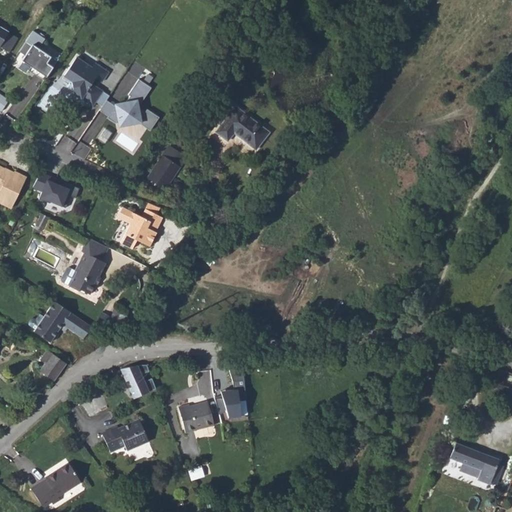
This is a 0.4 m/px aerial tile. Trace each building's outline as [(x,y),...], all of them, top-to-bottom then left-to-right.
[(0,46),(7,51),(14,39),(17,35),(0,25),(0,46)] [(242,46),(232,40),(225,54),(234,59),(242,46)] [(49,63),(53,57),(34,45),(34,46),(28,41),(21,52),(27,56),(24,61),(33,67),(39,71),(36,75),(46,82),(56,68),(49,63)] [(77,56),(64,75),(73,81),(75,93),(93,106),(97,101),(103,104),(108,97),(111,94),(94,83),(97,77),(104,81),(110,71),(96,62),(93,66),(77,56)] [(36,75),(39,71),(33,67),(30,71),(36,75)] [(118,102),(108,97),(100,113),(116,123),(117,128),(142,124),(150,130),(159,117),(142,103),(152,87),(139,81),(126,100),(118,102)] [(236,106),(216,131),(228,140),(234,132),(255,148),(269,131),(236,106)] [(179,165),(161,155),(148,179),(165,189),(179,165)] [(0,201),(9,206),(24,175),(10,168),(8,170),(1,165),(0,165),(0,201)] [(55,176),(38,168),(30,184),(40,188),(36,196),(44,200),(45,198),(62,206),(68,194),(73,197),(77,187),(62,180),(60,184),(53,181),(55,176)] [(151,227),(154,221),(139,214),(119,204),(114,214),(127,220),(117,239),(129,244),(134,236),(146,242),(153,229),(151,227)] [(139,214),(154,221),(158,213),(143,206),(139,214)] [(39,229),(48,214),(40,210),(32,225),(39,229)] [(98,258),(105,243),(82,231),(75,245),(77,247),(68,265),(62,261),(59,262),(54,273),(54,276),(62,280),(76,287),(77,284),(86,289),(90,281),(92,282),(97,273),(95,272),(102,259),(98,258)] [(39,310),(35,316),(34,315),(32,315),(30,315),(29,316),(28,317),(28,319),(28,321),(29,322),(30,323),(34,326),(33,328),(50,339),(61,321),(82,336),(91,323),(54,298),(43,313),(39,310)] [(15,339),(23,345),(29,337),(21,331),(15,339)] [(54,378),(66,362),(47,349),(44,355),(48,358),(40,369),(54,378)] [(130,387),(134,398),(156,388),(152,378),(145,381),(142,374),(150,371),(147,364),(122,369),(127,380),(129,379),(132,386),(130,387)] [(511,389),(511,373),(505,370),(503,375),(500,385),(509,389),(511,389)] [(246,415),(241,388),(221,391),(222,394),(215,396),(219,413),(226,412),(227,417),(246,415)] [(186,430),(216,422),(209,397),(198,400),(198,401),(191,404),(190,401),(178,404),(186,430)] [(127,450),(149,440),(139,418),(120,427),(119,425),(101,433),(109,452),(125,445),(127,450)] [(492,474),(498,476),(502,465),(497,463),(498,459),(455,442),(449,458),(461,462),(459,468),(471,472),(473,467),(480,469),(477,479),(488,484),(492,474)] [(189,467),(191,478),(212,473),(209,462),(189,467)] [(56,497),(80,482),(68,463),(44,478),(45,479),(31,488),(42,506),(50,501),(52,503),(58,499),(56,497)] [(501,490),(496,504),(501,505),(506,492),(501,490)]
